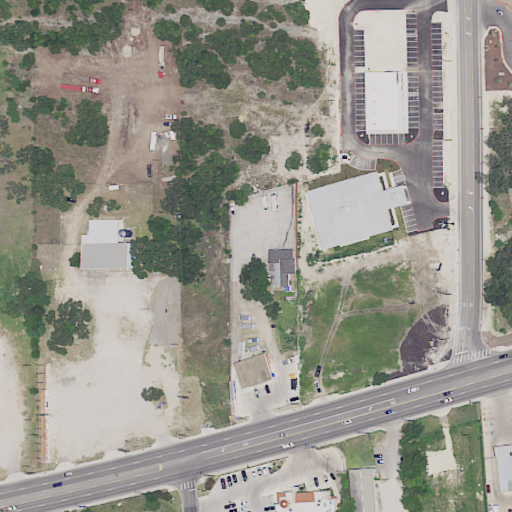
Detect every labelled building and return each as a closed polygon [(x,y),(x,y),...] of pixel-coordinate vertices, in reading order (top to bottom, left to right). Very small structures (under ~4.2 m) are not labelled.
[(121,218),(92,219),(92,234),(85,234),(85,268),(133,268),(133,243),(122,242),(121,218)] [(271,249),(270,270),(275,270),(275,286),(289,286),(289,273),(295,273),(296,249),(271,249)] [(237,361),(242,387),(273,381),(268,355),(237,361)] [(511,444),(496,445),(501,492),(511,491),(511,444)] [(377,511),(376,468),(351,469),(352,504),(357,504),(357,511),(377,511)] [(279,493),(280,511),(340,511),(339,497),(331,498),(331,490),(279,493)]
